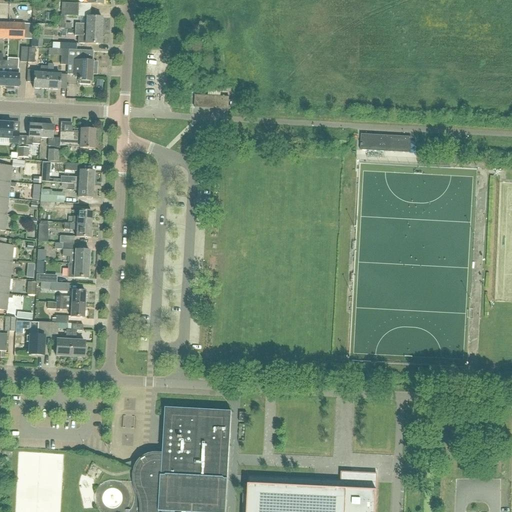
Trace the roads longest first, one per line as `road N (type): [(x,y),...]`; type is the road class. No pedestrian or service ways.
road 1 (residential): [(511,400),(109,379)]
road 2 (residential): [(109,379),(122,113)]
road 3 (residential): [(122,113),(0,108)]
